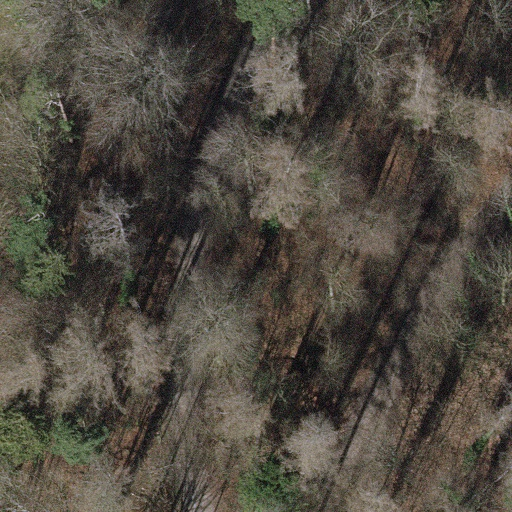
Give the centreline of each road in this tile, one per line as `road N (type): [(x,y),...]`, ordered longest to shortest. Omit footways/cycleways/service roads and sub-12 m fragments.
road 1 (track): [(218,511),(198,417),(201,166),(283,0)]
road 2 (track): [(339,511),(421,302),(511,205)]
